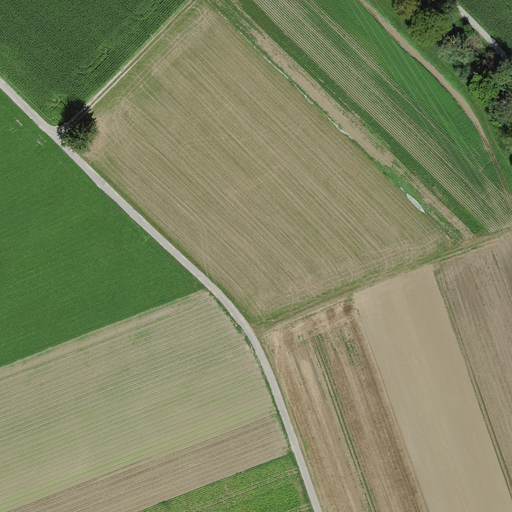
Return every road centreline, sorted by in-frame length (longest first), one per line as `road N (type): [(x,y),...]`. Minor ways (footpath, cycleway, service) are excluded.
road 1 (track): [(0,82),(244,323),(266,362),(317,511)]
road 2 (track): [(189,0),(54,135)]
